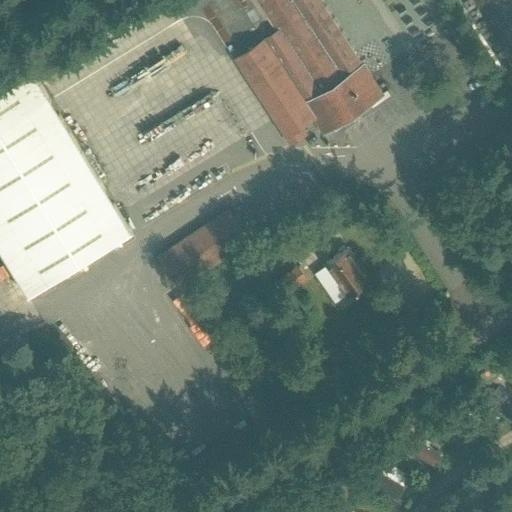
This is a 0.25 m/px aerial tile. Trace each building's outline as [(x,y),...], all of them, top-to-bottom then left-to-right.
[(258,0),(278,29),(235,57),(286,135),(315,116),(324,130),(381,93),(319,0),(258,0)] [(0,246),(29,293),(131,231),(33,71),(0,91),(0,246)] [(179,284),(188,278),(248,239),(229,210),(160,255),(179,284)] [(349,294),(370,279),(347,246),(325,261),(349,294)] [(285,290),(305,276),(297,265),(277,279),(285,290)]
